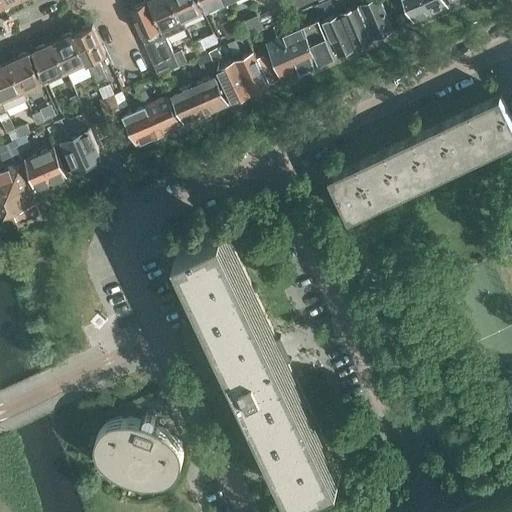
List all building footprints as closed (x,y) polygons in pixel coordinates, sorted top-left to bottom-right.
[(142,35),(145,41),(165,32),(150,0),(146,0),(131,7),(136,17),(134,18),(142,35)] [(183,18),(175,0),(150,0),(163,27),(183,18)] [(175,0),(183,18),(203,8),(199,0),(175,0)] [(337,1),(336,0),(329,0),(315,6),(320,16),(335,9),(337,14),(324,19),(339,53),(356,45),(341,12),(339,6),(337,1)] [(381,0),(368,0),(362,3),(377,36),(394,29),(381,0)] [(432,12),(426,0),(405,0),(415,20),(432,12)] [(426,0),(432,12),(450,4),(447,0),(426,0)] [(359,4),(341,12),(356,45),(374,38),(359,4)] [(274,25),(278,35),(282,34),(298,71),(335,55),(319,17),(287,31),(283,21),(274,25)] [(82,29),(75,33),(93,71),(97,80),(107,75),(98,56),(106,53),(93,24),(91,25),(88,24),(83,27),(82,29)] [(54,41),(67,69),(72,80),(93,71),(75,33),(74,31),(72,32),(70,31),(64,34),(63,37),(54,41)] [(194,41),(200,54),(207,51),(206,48),(219,42),(214,31),(194,41)] [(171,45),(165,32),(145,41),(151,54),(171,45)] [(282,34),(278,35),(271,38),(270,34),(265,36),(283,78),(298,71),(282,34)] [(46,78),(67,69),(54,41),(46,44),(43,44),(37,46),(36,49),(34,50),(46,78)] [(151,54),(154,61),(155,64),(175,55),(174,52),(171,45),(151,54)] [(174,52),(175,55),(179,64),(188,60),(183,48),(174,52)] [(256,50),(250,53),(239,57),(253,91),(270,84),(256,50)] [(19,57),(10,60),(23,89),(43,80),(30,51),(28,52),(25,52),(19,54),(19,57)] [(155,64),(159,73),(179,64),(175,55),(155,64)] [(235,59),(218,66),(233,100),(250,93),(235,59)] [(0,92),(7,108),(27,99),(23,89),(10,60),(1,65),(0,64),(0,92)] [(217,72),(195,82),(208,111),(230,102),(217,72)] [(116,92),(114,93),(115,95),(124,91),(123,89),(119,79),(112,82),(116,92)] [(147,79),(138,82),(142,92),(151,88),(147,79)] [(127,87),(123,89),(124,91),(115,95),(119,104),(120,104),(132,98),(131,97),(142,92),(138,82),(127,87)] [(208,111),(195,82),(173,92),(186,121),(208,111)] [(10,130),(14,140),(15,139),(20,137),(16,127),(7,108),(0,92),(0,116),(7,132),(10,130)] [(119,104),(115,95),(114,93),(102,98),(110,115),(122,109),(120,104),(119,104)] [(511,115),(501,93),(472,107),(492,148),(511,138),(511,115)] [(169,94),(147,103),(160,133),(182,123),(169,94)] [(160,133),(147,103),(125,113),(138,142),(160,133)] [(472,107),(444,120),(464,161),(492,148),(472,107)] [(33,113),(37,123),(46,119),(42,109),(33,113)] [(444,120),(416,133),(436,175),(464,161),(444,120)] [(16,127),(20,137),(32,132),(28,122),(16,127)] [(89,126),(61,138),(75,170),(103,158),(89,126)] [(32,132),(20,137),(15,139),(20,152),(31,147),(29,143),(36,140),(32,132)] [(416,133),(388,147),(407,188),(436,175),(416,133)] [(15,139),(14,140),(0,145),(0,153),(3,160),(20,152),(15,139)] [(48,147),(39,151),(52,180),(68,173),(53,139),(45,142),(48,147)] [(388,147),(360,160),(379,201),(407,188),(388,147)] [(52,180),(39,151),(24,158),(37,187),(52,180)] [(360,160),(331,174),(350,215),(379,201),(360,160)] [(0,169),(0,196),(32,185),(23,161),(0,169)] [(32,185),(0,196),(0,199),(5,213),(14,209),(17,218),(41,209),(32,185)] [(179,245),(296,493),(341,472),(341,470),(340,471),(275,333),(224,225),(224,224),(179,245)] [(178,439),(176,436),(171,431),(166,427),(160,423),(154,420),(156,418),(156,414),(154,411),(150,410),(148,411),(146,413),(145,415),(145,417),(138,416),(131,415),(124,416),(117,417),(116,417),(112,418),(104,423),(99,431),(97,440),(98,449),(103,457),(115,468),(130,476),(147,480),(163,479),(172,476),(179,470),(183,462),(184,453),(182,444),(180,441),(178,439)] [(511,511),(511,483),(451,511),(511,511)]
